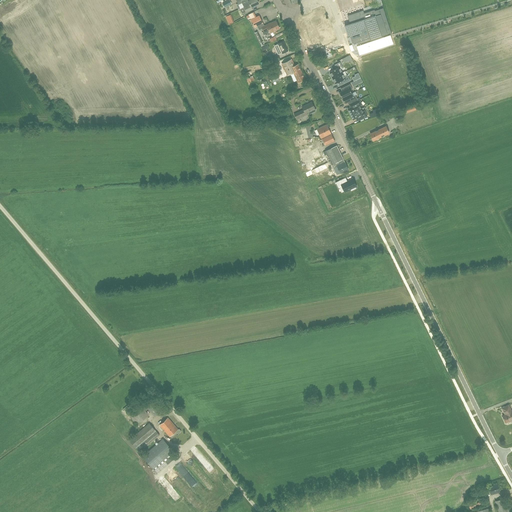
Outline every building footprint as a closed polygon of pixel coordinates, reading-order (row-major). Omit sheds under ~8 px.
[(242,3),(246,12),(252,10),(251,7),(259,3),(257,0),(250,0),(248,1),(248,0),(236,0),(238,5),(242,3)] [(382,36),(385,35),(388,34),(381,14),(375,16),(364,19),(364,20),(346,26),(352,44),(364,40),(364,41),(371,39),(371,40),(382,36)] [(228,24),(230,23),(234,22),(230,15),(225,17),(228,24)] [(307,26),(319,20),(317,17),(315,18),(314,15),(305,19),(306,23),(307,26)] [(254,18),(251,20),(254,25),(255,28),(257,27),(259,30),(262,28),(264,31),(263,32),(264,36),(268,34),(280,28),(276,21),(269,24),(264,26),(259,16),(254,18)] [(320,27),(318,24),(321,23),(319,20),(307,26),(308,28),(309,28),(310,32),(320,27)] [(323,29),(322,26),(320,27),(310,32),(313,38),(323,33),(321,30),(323,29)] [(259,32),(256,33),(262,46),(265,45),(259,32)] [(283,41),(278,44),(275,46),(275,47),(278,54),(279,54),(282,53),(288,51),(283,41)] [(271,64),(275,62),(279,60),(277,55),(273,57),(271,54),(267,56),(271,64)] [(298,83),(305,79),(298,64),(295,66),(292,59),(282,64),(287,76),(294,73),(298,83)] [(332,78),(337,75),(342,73),(341,69),(343,68),(340,62),(334,65),(336,69),(331,71),(330,72),(331,74),(330,75),(332,78)] [(265,75),(267,75),(269,80),(271,79),(273,82),(279,80),(275,69),(264,73),(265,75)] [(342,81),(343,84),(350,81),(347,75),(344,76),(342,73),(337,75),(332,78),(333,81),(334,81),(335,84),(337,83),(342,81)] [(342,98),(352,94),(350,91),(353,89),(350,84),(345,87),(346,90),(340,93),(339,94),(341,97),(342,96),(342,98)] [(353,103),(358,101),(355,95),(353,96),(352,94),(342,98),(343,100),(342,100),(344,103),(345,103),(345,104),(351,100),(353,103)] [(362,105),(359,100),(349,105),(351,107),(348,109),(350,114),(361,109),(359,106),(362,105)] [(294,114),(296,120),(303,117),(307,114),(306,112),(315,109),(312,102),(302,107),(304,110),(294,114)] [(404,114),(417,110),(416,104),(402,108),(404,114)] [(353,120),(356,118),(357,121),(367,116),(365,111),(362,112),(361,109),(350,114),(353,120)] [(317,129),(321,138),(331,134),(327,125),(317,129)] [(373,141),(389,133),(386,126),(370,134),(373,141)] [(324,146),(327,151),(337,147),(336,144),(337,144),(335,140),(334,141),(334,140),(331,142),(328,143),(327,140),(321,143),(323,146),(324,146)] [(338,149),(337,147),(327,151),(330,157),(329,158),(330,161),(336,159),(334,156),(337,154),(340,153),(340,152),(341,152),(339,149),(338,149)] [(332,165),(336,172),(339,171),(341,173),(348,170),(343,159),(332,165)] [(315,169),(317,173),(327,168),(325,164),(315,169)] [(342,179),(336,182),(338,188),(339,188),(342,187),(344,191),(345,192),(350,190),(351,191),(356,189),(355,187),(357,187),(353,179),(347,181),(344,183),(342,179)] [(144,404),(155,417),(162,411),(151,398),(144,404)] [(136,425),(149,415),(142,406),(139,408),(137,405),(130,410),(133,413),(129,417),(136,425)] [(511,411),(508,405),(502,408),(505,415),(502,416),(506,423),(509,421),(509,422),(511,420),(511,411)] [(178,434),(181,432),(179,429),(178,430),(177,430),(178,430),(168,418),(160,425),(169,437),(176,431),(178,434)] [(139,452),(159,435),(149,423),(129,440),(139,452)] [(177,456),(173,452),(163,439),(143,456),(157,473),(177,456)] [(491,494),(499,492),(497,485),(489,487),(491,494)] [(471,491),(474,501),(468,503),(470,509),(487,504),(485,498),(481,499),(478,489),(471,491)] [(495,502),(496,504),(498,511),(508,511),(504,498),(495,502)]
